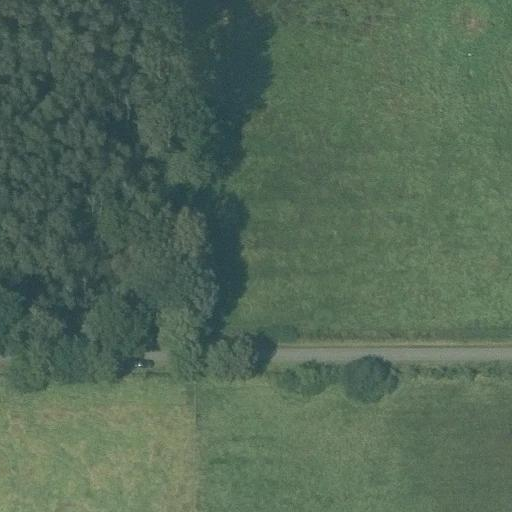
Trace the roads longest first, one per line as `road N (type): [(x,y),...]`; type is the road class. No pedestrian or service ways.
road 1 (unclassified): [(511,349),(0,352)]
road 2 (track): [(152,349),(176,70),(170,0)]
